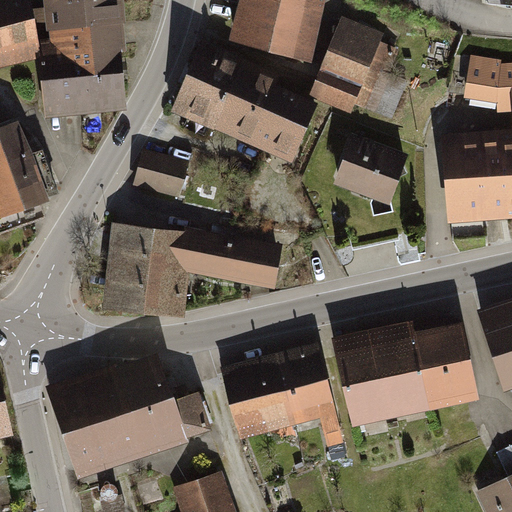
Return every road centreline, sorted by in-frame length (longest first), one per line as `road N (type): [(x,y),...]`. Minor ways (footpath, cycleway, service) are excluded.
road 1 (tertiary): [(29,327),(112,341),(196,341),(511,268)]
road 2 (residential): [(184,0),(164,61),(80,210),(29,327)]
road 3 (tertiary): [(29,327),(26,390),(52,511)]
road 4 (track): [(196,341),(256,511)]
